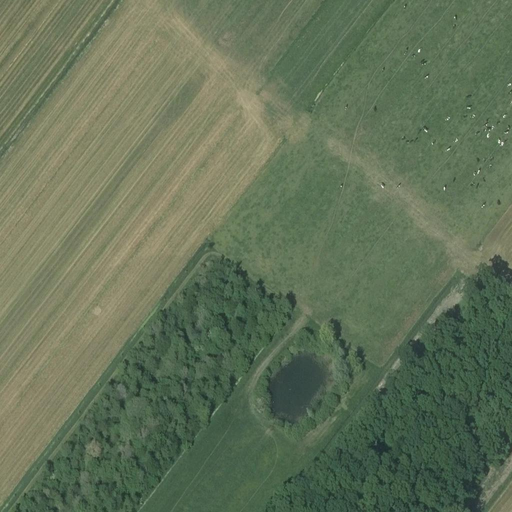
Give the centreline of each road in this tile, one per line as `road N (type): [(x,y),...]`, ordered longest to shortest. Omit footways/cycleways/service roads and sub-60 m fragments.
road 1 (track): [(11,511),(203,258),(217,254),(300,315)]
road 2 (track): [(305,304),(169,511)]
